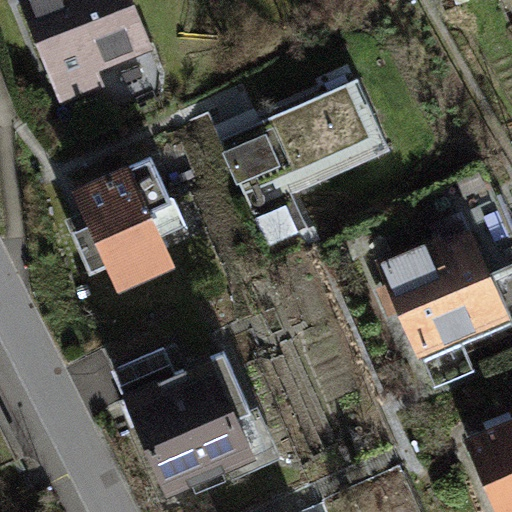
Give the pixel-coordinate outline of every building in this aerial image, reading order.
[(134,0),(23,0),(57,85),(153,47),(134,0)] [(384,154),(353,83),(217,142),(247,213),(384,154)] [(127,163),(68,189),(114,292),(172,266),(127,163)] [(467,232),(379,269),(422,371),(511,333),(511,276),(509,270),(487,279),(467,232)] [(217,359),(117,400),(155,495),(256,455),(217,359)] [(511,511),(511,422),(466,443),(496,511),(511,511)]
